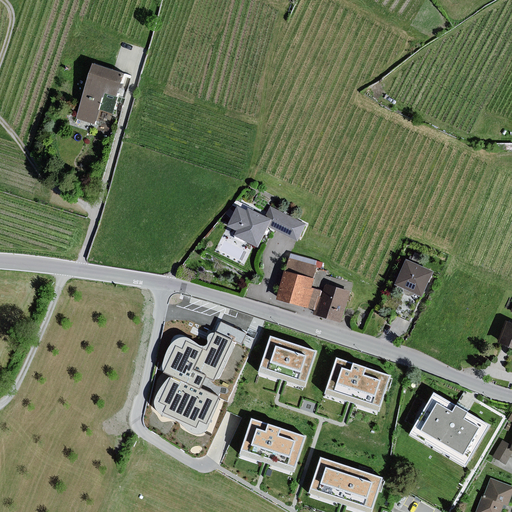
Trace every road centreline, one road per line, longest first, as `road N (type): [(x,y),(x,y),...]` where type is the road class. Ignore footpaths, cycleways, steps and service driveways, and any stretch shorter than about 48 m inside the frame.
road 1 (tertiary): [(511,397),(163,283)]
road 2 (track): [(170,284),(176,265),(246,182),(287,0)]
road 3 (residential): [(163,283),(138,425),(208,468)]
road 4 (tertiary): [(163,283),(0,261)]
road 5 (track): [(94,215),(47,182),(0,117)]
